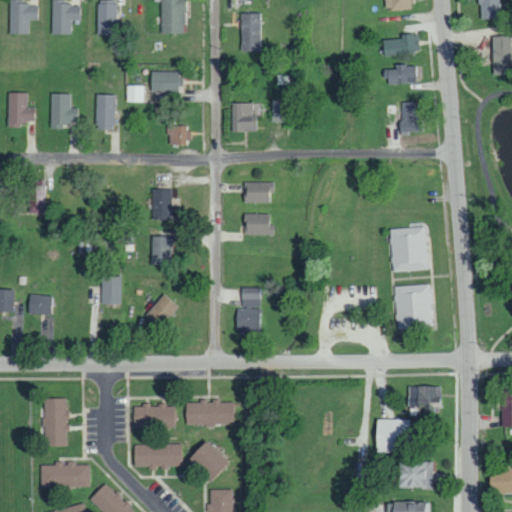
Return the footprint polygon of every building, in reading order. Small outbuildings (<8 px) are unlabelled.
[(8,0),(9,34),(28,33),(28,19),(36,19),(36,5),(23,5),(23,0),(8,0)] [(70,34),(71,19),(79,19),(79,5),(65,5),(65,0),(51,0),(51,34),(70,34)] [(97,0),(97,34),(116,35),(116,0),(97,0)] [(184,34),(184,0),(161,0),(161,33),(184,34)] [(409,9),(408,0),(383,0),(384,10),(409,9)] [(477,0),(478,19),(499,19),(498,0),(477,0)] [(259,13),(240,13),(241,51),(260,51),(259,13)] [(417,34),(400,34),(400,39),(382,40),(382,55),(418,53),(417,34)] [(510,36),(491,36),(491,74),(510,74),(510,36)] [(386,66),(387,84),(415,83),(414,66),(386,66)] [(150,91),(178,92),(178,71),(151,71),(150,91)] [(126,101),(145,102),(145,85),(127,85),(126,101)] [(26,93),(7,93),(7,127),(20,127),(20,121),(34,121),(34,106),(26,106),(26,93)] [(70,94),(52,93),(50,128),(64,128),(64,121),(79,121),(80,108),(69,107),(70,94)] [(115,94),(96,94),(96,129),(114,129),(115,94)] [(271,121),(291,122),(292,100),(272,99),(271,121)] [(417,101),(399,102),(400,132),(418,132),(417,101)] [(232,131),(258,131),(257,102),(231,103),(232,131)] [(168,144),(188,145),(188,126),(168,125),(168,144)] [(271,182),(243,182),(243,202),(271,203),(271,182)] [(44,212),(43,185),(27,185),(28,213),(44,212)] [(170,221),(171,189),(151,188),(150,220),(170,221)] [(243,234),(271,235),(272,214),(244,214),(243,234)] [(391,270),(427,269),(424,226),(389,228),(391,270)] [(170,237),(151,236),(150,264),(169,264),(170,237)] [(119,303),(120,276),(102,276),(101,302),(119,303)] [(395,328),(431,327),(430,284),(394,285),(395,328)] [(259,306),(259,287),(241,286),(241,306),(259,306)] [(13,289),(0,288),(0,311),(13,312),(13,289)] [(144,314),(158,327),(177,306),(163,293),(144,314)] [(28,313),(50,314),(50,295),(29,294),(28,313)] [(259,307),(236,307),(235,330),(259,330),(259,307)] [(426,417),(435,417),(435,406),(440,406),(440,385),(408,385),(407,405),(426,406),(426,417)] [(501,426),(511,425),(511,388),(500,389),(501,426)] [(67,397),(43,398),(44,445),(68,445),(67,397)] [(185,425),(233,424),(232,400),(185,401),(185,425)] [(133,404),(133,427),(173,427),(173,405),(133,404)] [(410,451),(411,419),(374,418),(374,450),(410,451)] [(187,457),(209,479),(227,461),(204,439),(187,457)] [(133,444),(134,467),(181,466),(180,443),(133,444)] [(432,488),(432,461),(397,460),(396,486),(432,488)] [(41,486),(90,487),(90,463),(41,463),(41,486)] [(511,465),(487,467),(488,493),(511,491),(511,465)] [(135,511),(107,481),(89,497),(103,511),(135,511)] [(232,511),(232,489),(208,489),(208,511),(232,511)] [(429,511),(430,501),(390,501),(390,511),(429,511)] [(46,511),(86,511),(84,502),(46,511)]
